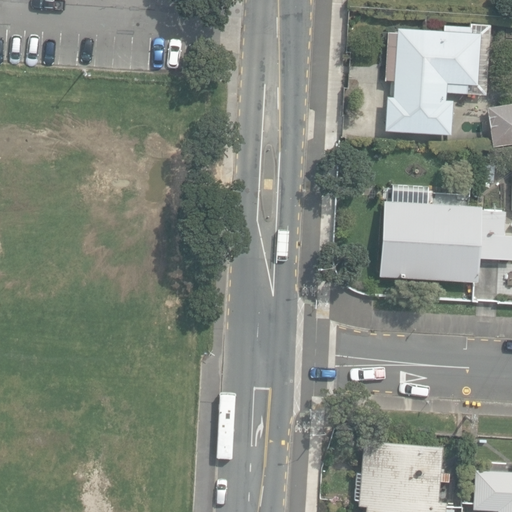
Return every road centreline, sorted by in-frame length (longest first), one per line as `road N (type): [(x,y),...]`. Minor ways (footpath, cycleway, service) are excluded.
road 1 (secondary): [(277,0),(259,356)]
road 2 (residential): [(511,369),(259,356)]
road 3 (secondary): [(259,356),(250,511)]
